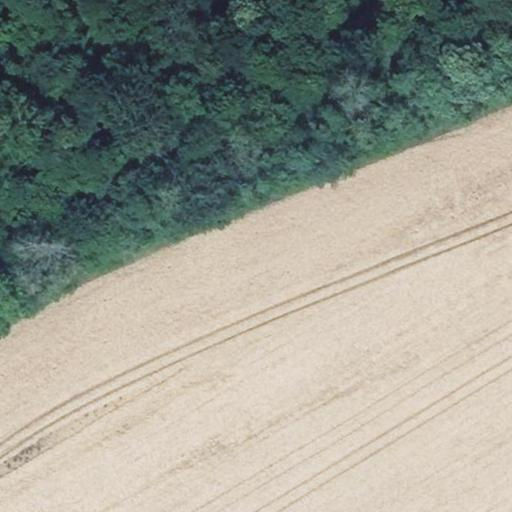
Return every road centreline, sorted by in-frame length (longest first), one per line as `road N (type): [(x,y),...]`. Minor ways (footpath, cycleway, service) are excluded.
road 1 (track): [(0,245),(133,160),(78,0)]
road 2 (track): [(133,160),(357,0)]
